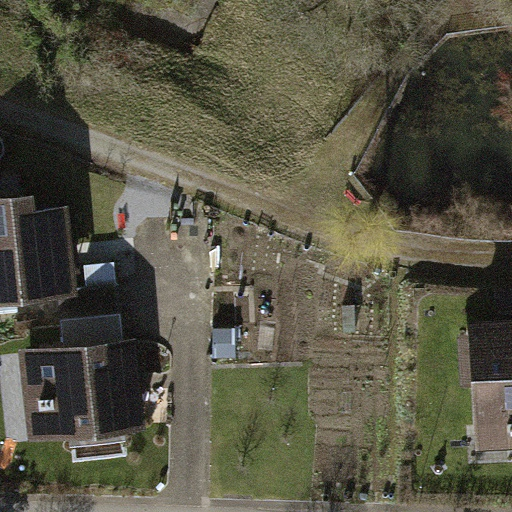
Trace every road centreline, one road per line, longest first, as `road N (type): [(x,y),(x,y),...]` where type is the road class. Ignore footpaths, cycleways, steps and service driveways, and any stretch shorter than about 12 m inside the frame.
road 1 (track): [(0,118),(394,259),(511,267)]
road 2 (track): [(302,224),(390,88),(450,25),(511,21)]
